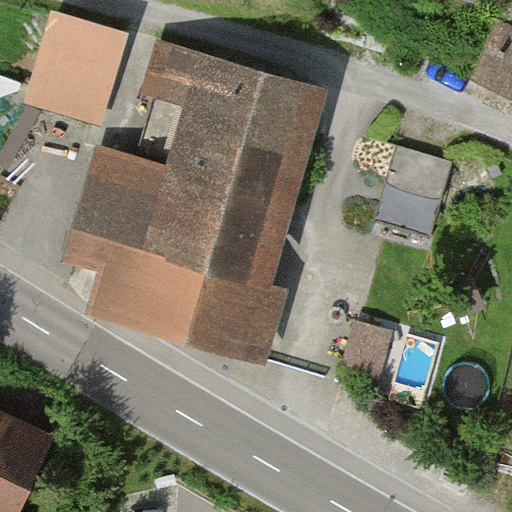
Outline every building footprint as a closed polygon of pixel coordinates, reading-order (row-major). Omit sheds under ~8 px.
[(132,40),(57,16),(28,107),(103,131),(132,40)] [(511,28),(501,24),(475,82),(511,98),(511,28)] [(327,87),(166,40),(150,95),(186,106),(168,167),(99,147),(66,258),(97,267),(87,304),(270,358),(291,286),(270,280),(327,87)] [(384,220),(437,235),(458,160),(406,145),(384,220)] [(388,378),(399,326),(361,318),(350,370),(388,378)] [(24,511),(59,438),(0,410),(0,511),(24,511)]
